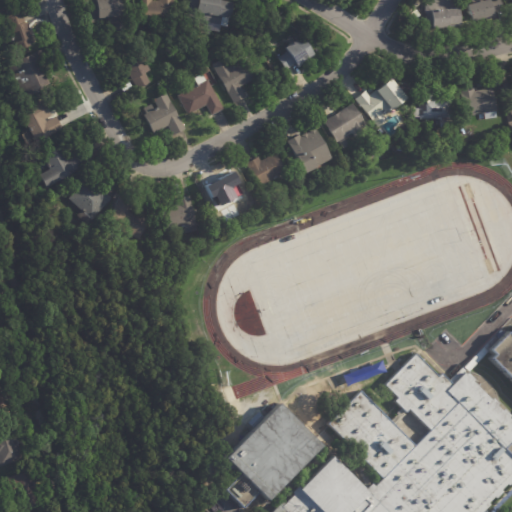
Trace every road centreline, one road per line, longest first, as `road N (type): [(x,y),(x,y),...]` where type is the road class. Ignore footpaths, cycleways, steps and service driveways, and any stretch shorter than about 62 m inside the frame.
road 1 (residential): [(388,0),(340,71),(165,168),(146,165),(125,147),(52,0)]
road 2 (residential): [(511,42),(437,51),(370,32),(313,0)]
